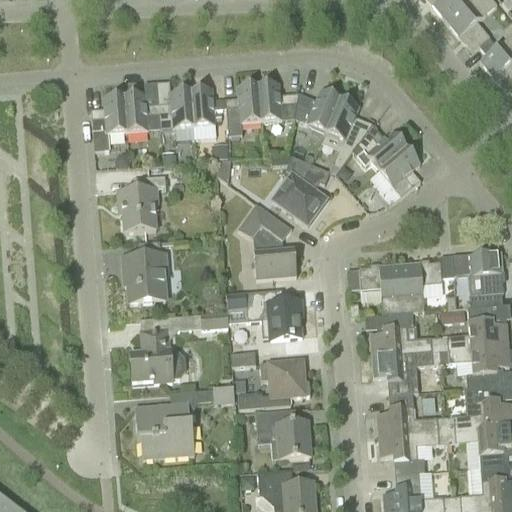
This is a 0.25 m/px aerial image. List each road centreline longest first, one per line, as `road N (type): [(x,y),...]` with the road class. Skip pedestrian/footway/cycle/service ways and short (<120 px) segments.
road 1 (residential): [(70,77),(306,56),(345,62),(388,87),(459,172)]
road 2 (residential): [(355,511),(348,360),(331,329),(329,256),(339,240),(384,230),(459,172)]
road 3 (residential): [(101,464),(70,77)]
road 4 (residential): [(384,13),(364,4),(67,17)]
road 5 (residential): [(506,134),(384,13)]
